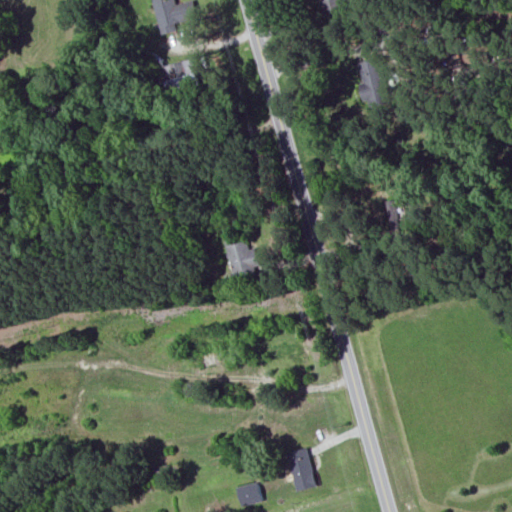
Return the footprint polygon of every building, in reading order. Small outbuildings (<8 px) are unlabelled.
[(181,30),(179,22),(201,17),(196,0),(188,0),(176,3),(175,0),(154,0),(163,34),(181,30)] [(321,0),(325,13),(343,8),(340,0),(321,0)] [(464,63),(490,63),(490,47),(463,47),(464,63)] [(194,57),(156,67),(164,96),(201,87),(194,57)] [(383,57),(361,60),(367,107),(396,104),(393,75),(385,76),(383,57)] [(464,194),(445,198),(450,229),(470,225),(464,194)] [(415,197),(389,198),(390,244),(415,244),(415,197)] [(235,278),(261,272),(252,235),(226,241),(235,278)] [(223,374),(221,350),(191,354),(193,378),(223,374)] [(288,452),(298,492),(319,487),(309,447),(288,452)] [(264,500),(259,481),(239,486),(244,506),(264,500)]
